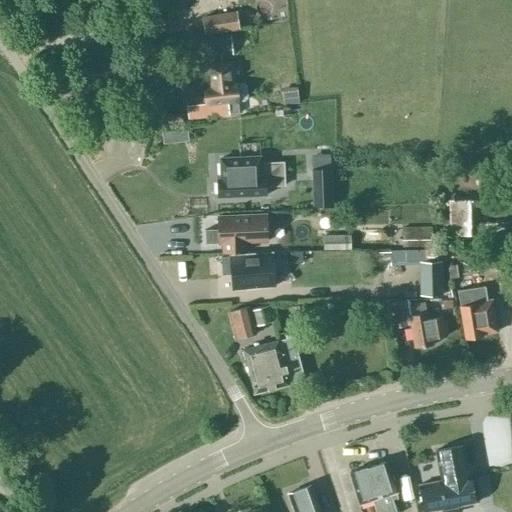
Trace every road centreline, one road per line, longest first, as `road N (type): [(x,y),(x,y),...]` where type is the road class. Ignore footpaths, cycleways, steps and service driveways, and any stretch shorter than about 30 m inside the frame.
road 1 (residential): [(264,444),(0,36)]
road 2 (tertiary): [(264,444),(356,411),(511,378)]
road 3 (tertiary): [(131,511),(264,444)]
